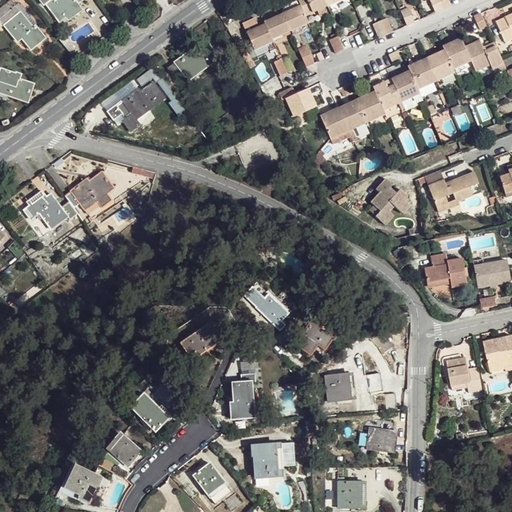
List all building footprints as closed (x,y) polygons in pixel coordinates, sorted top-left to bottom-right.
[(33,0),(41,10),(43,9),(51,3),(54,7),(56,5),(52,0),(33,0)] [(63,0),(64,0),(60,3),(56,5),(54,7),(51,3),(43,9),(56,28),(63,23),(66,27),(73,22),(80,17),(76,10),(82,7),(78,0),(63,0)] [(311,6),(323,1),(322,0),(294,0),(296,2),(300,11),(311,6)] [(430,10),(440,6),(436,0),(426,0),(427,3),(430,10)] [(32,32),(12,1),(0,8),(0,17),(1,19),(0,19),(0,20),(14,43),(19,40),(25,49),(38,41),(36,38),(38,37),(34,30),(32,32)] [(303,19),(300,11),(296,2),(278,10),(285,27),(303,19)] [(403,4),(394,7),(401,23),(409,19),(403,4)] [(285,27),(278,10),(258,19),(259,21),(265,36),(275,32),(285,27)] [(479,10),(470,14),(475,27),(484,23),(479,10)] [(509,34),(511,32),(511,11),(510,13),(493,21),(502,41),(510,37),(509,34)] [(376,18),(381,31),(388,28),(382,13),(377,15),(378,16),(376,18)] [(374,34),(381,31),(376,18),(378,16),(377,15),(367,19),(374,34)] [(266,38),(265,36),(259,21),(240,29),(247,47),(257,42),(266,38)] [(330,49),(338,46),(333,33),(324,37),(327,41),(330,49)] [(438,44),(440,47),(448,67),(467,58),(461,44),(457,36),(448,40),(438,44)] [(500,60),(497,54),(491,40),(482,44),(484,48),(479,50),(477,46),(473,38),(467,41),(461,44),(467,58),(471,68),(487,61),(489,65),(500,60)] [(199,68),(200,70),(219,57),(208,42),(199,49),(190,55),(188,52),(168,67),(177,80),(183,75),(185,78),(199,68)] [(300,43),(293,47),(299,63),(304,62),(308,60),(300,43)] [(423,54),(433,78),(450,70),(448,67),(440,47),(431,51),(423,54)] [(405,62),(407,66),(415,86),(433,78),(423,54),(414,58),(405,62)] [(268,59),(273,72),(281,68),(276,55),(274,56),(268,59)] [(491,70),(502,66),(500,60),(489,65),(491,70)] [(388,75),(397,98),(417,89),(415,86),(407,66),(397,71),(388,75)] [(187,80),(200,70),(199,68),(185,78),(187,80)] [(10,77),(0,71),(0,97),(15,105),(24,89),(8,80),(10,77)] [(368,84),(370,89),(378,107),(397,98),(388,75),(378,80),(368,84)] [(145,108),(147,111),(165,98),(153,82),(136,94),(134,91),(116,105),(125,118),(130,115),(132,118),(145,108)] [(276,97),(283,94),(291,90),(287,83),(280,86),(272,90),(276,97)] [(306,95),(302,85),(291,90),(283,94),(291,112),(310,104),(306,95)] [(360,93),(351,97),(360,119),(380,110),(378,107),(370,89),(360,93)] [(261,96),(264,102),(270,100),(267,93),(261,96)] [(331,106),(341,127),(360,119),(351,97),(341,102),(331,106)] [(323,109),(316,112),(314,113),(323,135),(341,127),(331,106),(323,109)] [(134,121),(147,111),(145,108),(132,118),(134,121)] [(509,186),(511,184),(511,152),(508,154),(511,162),(501,166),(503,170),(493,174),(500,191),(510,187),(509,186)] [(435,165),(419,172),(431,201),(444,196),(441,190),(448,187),(451,195),(457,193),(467,188),(464,180),(473,177),(471,172),(469,166),(449,174),(452,179),(442,182),(440,178),(435,165)] [(452,179),(449,174),(440,178),(442,182),(452,179)] [(83,184),(64,198),(69,204),(74,211),(79,208),(81,211),(94,201),(96,204),(100,210),(110,203),(105,196),(114,190),(102,175),(86,187),(83,184)] [(371,205),(366,210),(375,219),(385,209),(381,204),(385,200),(394,209),(403,199),(399,194),(401,192),(397,188),(393,184),(388,190),(382,184),(385,180),(378,175),(369,183),(372,188),(363,196),(371,205)] [(478,184),(470,187),(473,194),(481,192),(478,184)] [(511,184),(509,186),(510,187),(500,191),(501,194),(511,189),(511,184)] [(444,196),(431,201),(433,206),(458,195),(457,193),(451,195),(448,187),(441,190),(444,196)] [(494,193),(489,195),(492,203),(498,200),(494,193)] [(358,201),(366,210),(371,205),(363,196),(358,201)] [(74,211),(69,204),(61,209),(56,202),(51,206),(45,197),(39,201),(33,205),(35,208),(32,210),(38,217),(40,215),(52,231),(69,219),(72,222),(79,217),(74,211)] [(94,201),(81,211),(82,213),(96,204),(94,201)] [(27,255),(16,242),(8,248),(18,261),(27,255)] [(441,275),(442,282),(443,284),(451,282),(460,280),(455,256),(441,258),(439,252),(423,255),(425,261),(416,263),(419,278),(441,275)] [(477,262),(468,264),(471,285),(488,282),(505,278),(500,258),(477,262)] [(421,286),(442,282),(441,275),(419,278),(421,286)] [(258,280),(255,283),(265,295),(268,292),(258,280)] [(255,283),(253,285),(250,300),(277,330),(284,324),(280,319),(287,312),(268,292),(265,295),(255,283)] [(250,300),(253,285),(244,293),(244,295),(250,300)] [(489,295),(474,298),(475,307),(491,303),(489,295)] [(335,333),(312,316),(294,342),(309,353),(316,343),(323,348),(335,333)] [(217,337),(207,321),(180,340),(185,348),(191,356),(217,337)] [(372,337),(381,352),(391,347),(381,331),(372,337)] [(479,338),(485,367),(496,364),(495,359),(511,355),(505,333),(492,335),(479,338)] [(461,391),(475,388),(471,370),(463,372),(461,367),(458,355),(449,357),(439,359),(444,384),(459,381),(460,385),(461,391)] [(495,359),(496,364),(500,362),(511,359),(511,358),(511,355),(495,359)] [(471,370),(470,364),(461,367),(463,372),(471,370)] [(230,400),(227,401),(227,409),(228,416),(248,415),(247,400),(251,400),(251,381),(253,380),(253,371),(235,372),(235,380),(229,381),(229,397),(230,400)] [(348,372),(324,374),(326,399),(350,397),(348,372)] [(380,372),(365,375),(368,392),(383,389),(380,372)] [(166,415),(141,390),(128,403),(153,428),(159,421),(166,415)] [(380,393),(382,409),(393,408),(391,392),(386,393),(380,393)] [(391,431),(367,427),(363,447),(387,451),(389,441),(391,431)] [(139,447),(121,431),(107,446),(125,462),(132,455),(139,447)] [(276,475),(273,440),(248,443),(248,448),(248,453),(254,452),(254,465),(251,468),(251,477),(276,475)] [(92,476),(95,470),(74,461),(63,484),(78,491),(76,494),(87,499),(91,490),(94,482),(96,482),(98,478),(92,476)] [(229,489),(208,461),(200,467),(192,473),(212,502),(229,489)] [(358,482),(335,483),(336,509),(359,508),(358,495),(358,482)]
